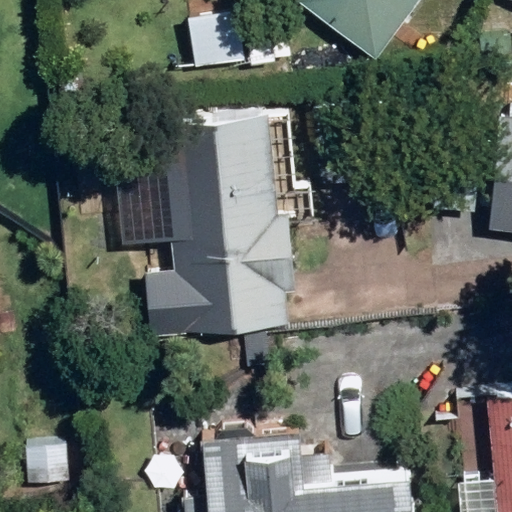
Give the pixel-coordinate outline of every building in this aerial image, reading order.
[(302,0),(372,50),(406,0),(302,0)] [(474,23),(476,57),(511,57),(510,21),(474,23)] [(308,97),(318,177),(407,166),(396,87),(308,97)] [(168,243),(175,324),(285,315),(282,282),(291,281),(284,201),(274,202),(266,103),(157,113),(164,196),(146,198),(150,246),(168,243)] [(480,220),(511,223),(511,108),(492,107),(480,220)] [(431,202),(471,204),(477,123),(436,120),(431,202)] [(455,476),(458,511),(511,511),(511,385),(485,388),(492,472),(455,476)] [(264,390),(265,412),(294,411),(293,388),(264,390)] [(177,487),(178,511),(409,511),(405,459),(328,465),(326,444),(297,446),(295,424),(195,433),(200,486),(177,487)] [(21,436),(21,476),(65,476),(66,437),(21,436)]
